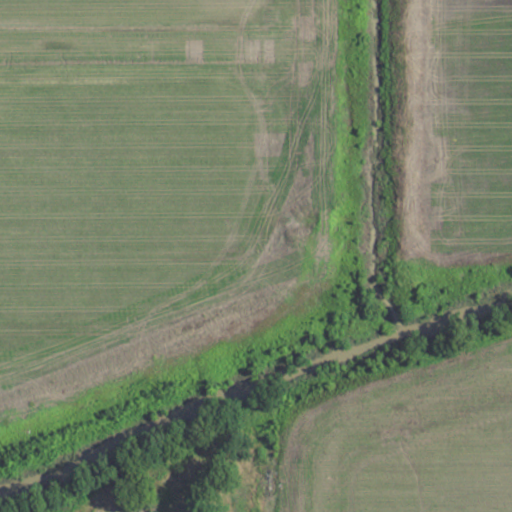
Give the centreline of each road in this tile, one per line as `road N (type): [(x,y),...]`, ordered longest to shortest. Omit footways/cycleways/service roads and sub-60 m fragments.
road 1 (track): [(335,0),(330,282),(0,422)]
road 2 (track): [(408,0),(410,251),(419,261),(433,260),(511,241)]
road 3 (track): [(511,333),(310,404),(291,435),(288,466)]
